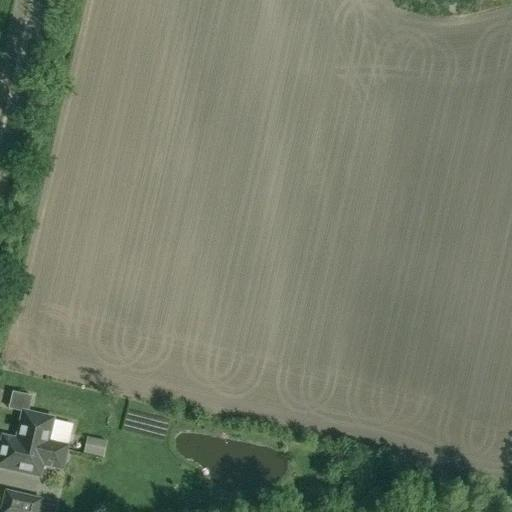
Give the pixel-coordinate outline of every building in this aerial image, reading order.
[(15,393),(12,408),(32,413),(36,398),(15,393)] [(50,454),(65,458),(67,447),(48,442),(53,419),(23,412),(20,425),(22,425),(18,441),(30,444),(29,451),(45,455),(45,456),(49,457),(50,454)] [(53,442),(73,446),(77,425),(57,421),(53,442)] [(30,444),(18,441),(2,437),(0,446),(0,468),(39,478),(42,466),(62,470),(65,458),(50,454),(49,457),(45,456),(45,455),(29,451),(30,444)] [(87,438),(83,454),(103,459),(107,442),(87,438)] [(54,511),(55,510),(40,506),(41,501),(6,492),(1,511),(54,511)]
